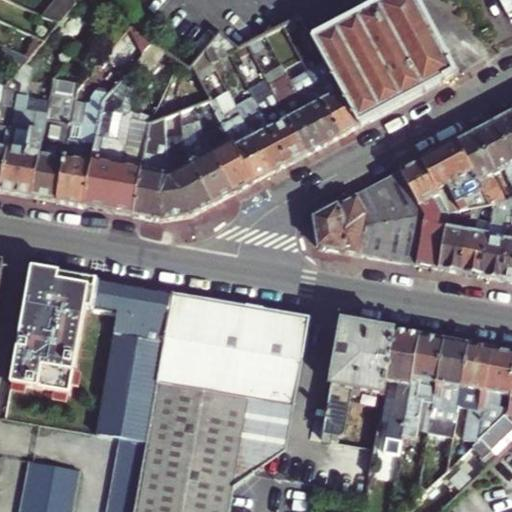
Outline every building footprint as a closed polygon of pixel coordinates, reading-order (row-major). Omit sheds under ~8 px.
[(57,0),(44,17),(59,24),(76,4),(66,0),(57,0)] [(362,128),(459,76),(432,27),(420,4),(418,1),(417,0),(390,0),(382,5),(369,12),(314,41),(327,64),(362,128)] [(357,0),(369,12),(382,5),(377,0),(357,0)] [(0,20),(21,30),(45,41),(59,24),(44,17),(41,21),(5,5),(0,14),(0,20)] [(11,51),(29,59),(45,41),(21,30),(11,51)] [(140,67),(149,75),(165,55),(153,46),(136,67),(140,67)] [(3,70),(15,76),(26,63),(29,59),(11,51),(3,70)] [(200,82),(218,72),(207,53),(193,69),(200,82)] [(284,70),(291,83),(300,78),(309,74),(302,60),(284,70)] [(1,194),(33,199),(47,123),(48,116),(26,112),(28,101),(34,70),(26,63),(15,76),(13,78),(22,85),(1,194)] [(344,138),(362,128),(327,64),(318,69),(309,74),(316,88),(344,138)] [(85,208),(130,216),(151,125),(131,121),(140,67),(136,67),(111,97),(104,105),(85,208)] [(325,147),(344,138),(316,88),(309,74),(300,78),(291,83),(325,147)] [(0,193),(1,194),(22,85),(13,78),(6,87),(0,84),(0,193)] [(264,97),(274,92),(269,83),(259,88),(264,97)] [(308,157),(325,147),(291,83),(283,87),(290,102),(281,107),(308,157)] [(281,107),(290,102),(283,87),(274,92),(281,107)] [(33,199),(58,204),(73,124),(79,90),(67,88),(65,100),(60,125),(47,123),(33,199)] [(290,166),(308,157),(281,107),(274,92),(264,97),(259,88),(251,92),(254,98),(290,166)] [(58,204),(85,208),(104,105),(111,97),(97,93),(92,98),(91,104),(88,104),(83,125),(73,124),(58,204)] [(272,176),(253,140),(236,108),(228,94),(211,103),(255,185),(272,176)] [(47,123),(60,125),(65,100),(51,97),(50,105),(48,116),(47,123)] [(272,176),(290,166),(254,98),(236,108),(253,140),(272,176)] [(26,112),(48,116),(50,105),(28,101),(26,112)] [(235,196),(255,185),(211,103),(211,102),(205,104),(212,117),(210,118),(212,121),(217,131),(204,138),(211,152),(235,196)] [(511,115),(495,125),(507,147),(511,157),(511,115)] [(156,221),(164,177),(168,158),(167,142),(165,120),(151,125),(130,216),(156,221)] [(204,138),(217,131),(212,121),(201,126),(204,138)] [(215,206),(235,196),(211,152),(204,138),(201,126),(200,123),(183,129),(184,140),(185,148),(215,206)] [(511,157),(507,147),(495,125),(477,134),(497,174),(506,170),(507,175),(511,185),(511,157)] [(511,200),(507,194),(497,174),(477,134),(458,144),(491,206),(494,205),(511,200)] [(176,141),(167,142),(168,158),(164,177),(156,221),(163,222),(193,218),(215,206),(185,148),(184,140),(176,141)] [(471,209),(491,206),(458,144),(422,163),(448,212),(471,209)] [(448,218),(448,212),(422,163),(402,173),(427,219),(418,267),(439,271),(446,229),(448,218)] [(418,267),(427,219),(402,173),(357,197),(374,228),(370,258),(418,267)] [(319,250),(370,258),(374,228),(357,197),(315,220),(319,250)] [(481,279),(502,282),(511,227),(511,199),(511,200),(494,205),(491,225),(489,237),(481,279)] [(460,275),(481,279),(489,237),(475,234),(477,223),(477,220),(474,214),(471,213),(471,215),(460,275)] [(439,271),(460,275),(471,215),(466,214),(463,216),(462,220),(460,231),(446,229),(439,271)] [(446,229),(460,231),(462,220),(448,218),(446,229)] [(475,234),(489,237),(491,225),(477,223),(475,234)] [(511,227),(502,282),(511,283),(511,227)] [(15,345),(85,358),(94,310),(100,282),(29,269),(15,345)] [(147,444),(147,438),(172,295),(100,282),(94,310),(118,314),(96,435),(120,439),(147,444)] [(246,399),(290,406),(306,318),(229,305),(172,295),(147,438),(235,456),(236,457),(246,399)] [(350,393),(384,398),(395,334),(343,325),(322,442),(330,443),(331,436),(339,438),(343,435),(348,404),(350,393)] [(399,458),(401,446),(420,339),(395,334),(384,398),(382,410),(380,424),(390,426),(385,455),(399,458)] [(419,435),(429,437),(445,343),(420,339),(401,446),(410,447),(410,442),(417,443),(419,435)] [(429,437),(453,441),(458,411),(469,347),(445,343),(429,437)] [(480,431),(483,415),(494,352),(469,347),(458,411),(467,413),(462,441),(477,444),(480,431)] [(501,397),(511,398),(511,393),(511,354),(494,352),(483,415),(480,431),(489,433),(508,416),(509,410),(499,408),(501,397)] [(499,458),(511,445),(511,393),(511,398),(509,410),(508,416),(489,433),(480,431),(477,444),(477,445),(472,449),(483,461),(493,451),(499,458)] [(249,475),(283,451),(290,406),(246,399),(236,457),(249,475)] [(226,511),(231,488),(249,475),(236,457),(235,456),(147,438),(147,444),(134,511),(226,511)] [(134,511),(147,444),(120,439),(107,511),(134,511)] [(72,511),(80,473),(29,464),(20,511),(72,511)]
